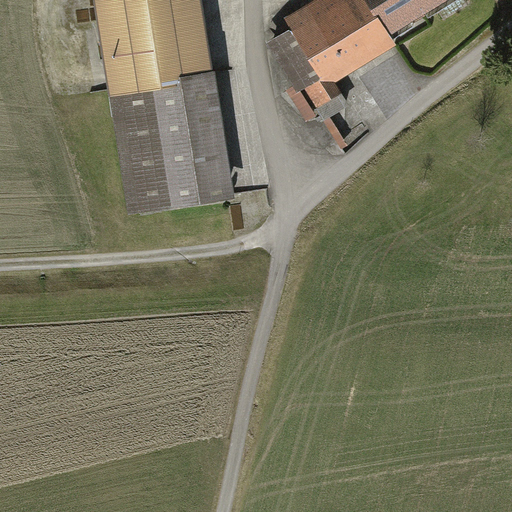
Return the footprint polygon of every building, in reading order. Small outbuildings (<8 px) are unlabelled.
[(94,0),(130,218),(236,201),(203,0),(94,0)] [(395,51),(390,43),(363,0),(327,0),(286,25),(292,36),(270,50),(295,91),(288,95),(307,126),(318,119),(314,113),(342,95),(336,87),(395,51)] [(410,0),(363,0),(390,43),(424,22),(410,0)] [(410,0),(424,22),(457,1),(456,0),(410,0)] [(333,123),(323,129),(341,157),(351,151),(333,123)]
